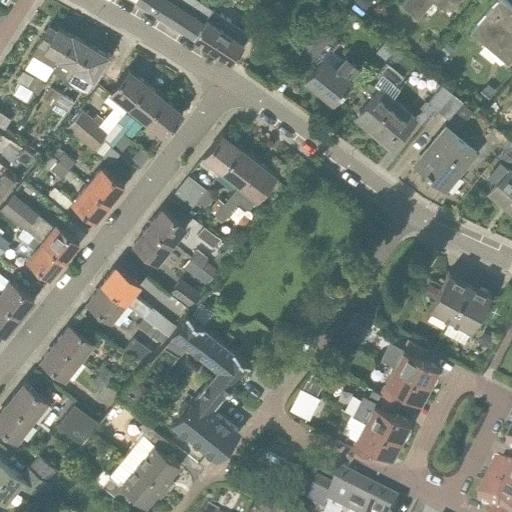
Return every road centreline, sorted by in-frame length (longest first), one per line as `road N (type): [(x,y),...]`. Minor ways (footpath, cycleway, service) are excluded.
road 1 (residential): [(0,373),(231,83)]
road 2 (residential): [(450,508),(497,407),(483,387),(456,384),(404,483)]
road 3 (residential): [(262,410),(413,213)]
road 4 (residential): [(413,213),(231,83)]
road 5 (residential): [(231,83),(91,0)]
road 6 (residential): [(404,483),(262,410)]
road 7 (residential): [(179,511),(262,410)]
